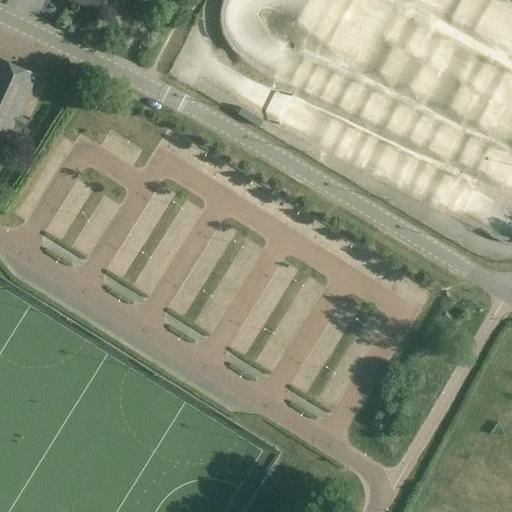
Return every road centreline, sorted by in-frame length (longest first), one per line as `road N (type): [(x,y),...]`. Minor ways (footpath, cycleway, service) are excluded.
road 1 (residential): [(511,294),(242,135),(0,14)]
road 2 (unclassified): [(0,245),(359,462),(376,483),(375,511)]
